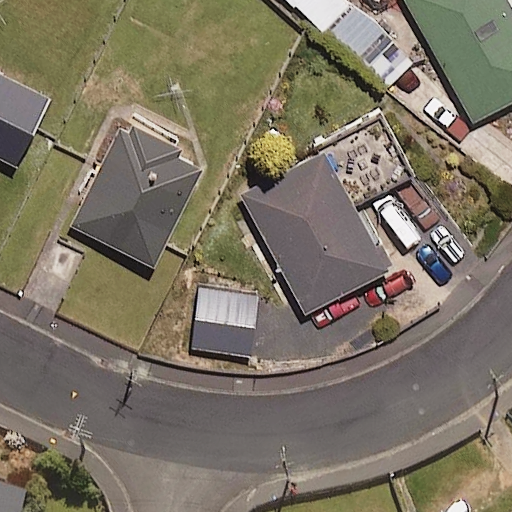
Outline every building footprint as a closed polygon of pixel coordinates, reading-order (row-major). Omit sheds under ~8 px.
[(328,18),(343,0),(290,0),(309,17),(317,8),(328,18)] [(360,0),(343,0),(328,18),(365,53),(389,27),(360,0)] [(511,0),(410,0),(471,105),(511,81),(511,0)] [(0,51),(0,143),(11,148),(46,73),(0,51)] [(202,136),(121,99),(69,214),(150,250),(202,136)] [(303,299),(387,251),(355,194),(411,163),(376,101),(236,180),(303,299)] [(0,511),(20,511),(26,487),(0,480),(0,511)]
